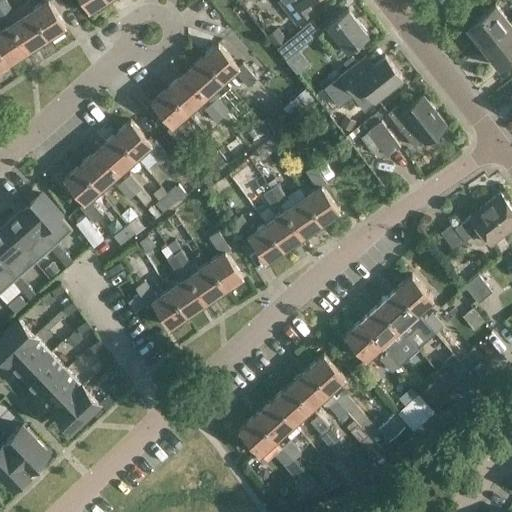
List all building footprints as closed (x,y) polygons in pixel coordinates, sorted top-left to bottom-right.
[(6,0),(0,0),(0,6),(7,17),(15,12),(6,0)] [(41,0),(43,2),(30,11),(47,38),(66,26),(49,0),(41,0)] [(82,0),(89,10),(105,0),(82,0)] [(282,0),(280,2),(297,23),(313,11),(305,1),(306,0),(282,0)] [(467,27),(483,48),(511,25),(496,4),(467,27)] [(296,61),(290,54),(318,33),(337,57),(347,50),(348,50),(368,34),(348,9),(328,25),(322,30),(313,19),(287,38),(277,46),(286,58),(292,65),(296,61)] [(30,11),(11,23),(28,50),(47,38),(30,11)] [(11,23),(0,29),(0,48),(9,62),(28,50),(11,23)] [(511,57),(511,25),(483,48),(498,68),(511,57)] [(267,33),(277,46),(287,38),(278,26),(267,33)] [(218,43),(202,57),(223,82),(235,71),(248,87),(257,79),(243,62),(238,66),(218,43)] [(0,68),(9,62),(0,48),(0,68)] [(367,53),(352,65),(340,75),(355,93),(364,85),(375,98),(402,77),(385,55),(375,63),(367,53)] [(202,57),(185,72),(206,96),(214,89),(223,82),(202,57)] [(185,72),(168,87),(189,111),(206,96),(185,72)] [(168,87),(151,101),(172,124),(167,128),(182,145),(191,137),(177,121),(189,111),(168,87)] [(414,145),(420,141),(423,144),(447,125),(423,95),(402,111),(397,105),(388,112),(414,145)] [(217,97),(211,102),(223,116),(229,111),(217,97)] [(211,102),(205,108),(217,121),(223,116),(211,102)] [(272,112),(259,122),(266,132),(279,122),(272,112)] [(346,114),(340,124),(352,130),(357,120),(346,114)] [(131,120),(114,134),(135,158),(136,157),(147,147),(158,161),(161,163),(170,155),(155,139),(151,143),(147,139),(131,120)] [(382,120),(368,130),(387,155),(400,145),(382,120)] [(259,122),(248,131),(255,140),(266,132),(259,122)] [(279,131),(267,140),(275,150),(287,141),(279,131)] [(114,134),(98,149),(118,173),(135,158),(114,134)] [(256,150),(263,159),(275,150),(267,140),(256,150)] [(228,160),(214,144),(199,156),(212,172),(228,160)] [(98,149),(81,164),(102,187),(118,173),(98,149)] [(168,193),(166,194),(174,203),(193,188),(191,187),(202,177),(187,159),(175,169),(184,180),(168,192),(168,193)] [(81,164),(64,178),(84,201),(80,205),(94,222),(103,214),(90,198),(102,187),(81,164)] [(316,188),(303,197),(321,223),(340,211),(323,185),(328,182),(315,164),(305,171),(316,188)] [(131,173),(124,179),(136,193),(142,187),(131,173)] [(124,179),(117,185),(129,199),(136,193),(124,179)] [(278,183),(271,188),(281,203),(288,197),(278,183)] [(271,188),(263,193),(273,208),(281,203),(271,188)] [(24,209),(53,242),(56,239),(71,226),(42,193),(24,209)] [(465,239),(481,227),(492,242),(511,226),(511,208),(500,193),(455,226),(465,239)] [(166,194),(149,207),(157,217),(174,203),(166,194)] [(303,197),(297,201),(285,209),(303,236),(315,227),(321,223),(303,197)] [(5,225),(34,258),(50,245),(58,254),(64,249),(56,239),(53,242),(24,209),(5,225)] [(285,209),(267,222),(285,248),(303,236),(285,209)] [(242,213),(232,220),(244,238),(249,235),(266,261),(285,248),(267,222),(254,230),(242,213)] [(137,218),(129,224),(136,232),(137,233),(144,227),(137,218)] [(129,224),(114,235),(121,244),(136,232),(129,224)] [(5,226),(0,230),(0,256),(16,275),(18,277),(21,274),(36,261),(5,226)] [(220,254),(207,262),(225,289),(243,276),(226,250),(231,248),(219,229),(208,236),(220,254)] [(182,248),(174,254),(183,267),(191,262),(182,248)] [(58,254),(66,263),(72,258),(64,249),(58,254)] [(174,254),(166,259),(175,272),(183,267),(174,254)] [(16,275),(0,256),(0,288),(13,277),(21,287),(27,281),(21,274),(18,277),(16,275)] [(54,262),(46,269),(51,276),(59,269),(54,262)] [(198,268),(189,275),(207,301),(225,289),(207,262),(198,268)] [(479,273),(466,283),(479,301),(494,290),(479,273)] [(412,274),(395,289),(417,313),(418,311),(434,298),(412,274)] [(178,282),(170,287),(188,314),(207,301),(189,275),(178,282)] [(146,279),(136,286),(148,304),(153,301),(170,326),(188,314),(170,287),(158,296),(146,279)] [(21,287),(29,296),(35,290),(27,281),(21,287)] [(61,283),(51,290),(56,296),(66,289),(61,283)] [(424,319),(418,311),(417,313),(395,289),(378,304),(406,335),(417,325),(428,338),(435,331),(424,319),(425,319),(424,319)] [(20,296),(9,305),(16,313),(26,304),(20,296)] [(73,300),(63,307),(68,314),(78,307),(73,300)] [(378,304),(361,319),(383,343),(389,350),(401,363),(418,348),(406,335),(378,304)] [(485,320),(473,307),(462,316),(474,329),(485,320)] [(424,319),(425,319),(424,319),(435,331),(436,332),(444,325),(432,311),(424,319)] [(0,335),(0,350),(9,360),(35,335),(19,318),(0,335)] [(87,319),(77,326),(81,333),(91,326),(87,319)] [(344,334),(366,358),(383,343),(361,319),(344,334)] [(75,331),(65,340),(72,347),(81,338),(75,331)] [(9,360),(25,376),(51,351),(35,335),(9,360)] [(100,338),(90,345),(95,352),(104,345),(100,338)] [(475,347),(461,360),(468,368),(483,355),(475,347)] [(401,363),(389,350),(380,359),(392,372),(401,363)] [(25,376),(41,393),(67,368),(51,351),(25,376)] [(453,352),(446,358),(448,360),(461,375),(468,368),(461,360),(453,352)] [(308,367),(330,391),(339,383),(346,377),(324,353),(308,367)] [(113,357),(103,364),(108,371),(118,364),(113,357)] [(311,408),(320,400),(325,406),(329,406),(340,418),(348,411),(336,398),(330,391),(308,367),(289,383),(311,408)] [(41,393),(57,410),(83,385),(67,368),(41,393)] [(120,376),(112,382),(119,392),(127,386),(120,376)] [(435,381),(424,391),(437,405),(448,395),(444,391),(435,381)] [(311,408),(289,383),(272,399),(294,423),(303,415),(311,408)] [(73,426),(99,401),(83,385),(57,410),(73,426)] [(336,398),(348,411),(358,423),(372,438),(373,438),(380,431),(379,429),(345,391),(345,390),(336,398)] [(418,394),(398,412),(413,428),(433,410),(418,394)] [(108,396),(100,404),(106,411),(115,402),(108,396)] [(294,423),(272,399),(255,414),(276,439),(294,423)] [(98,405),(92,412),(98,418),(105,412),(98,405)] [(276,439),(255,414),(238,429),(260,453),(276,439)] [(319,414),(310,421),(321,433),(320,434),(337,453),(347,445),(322,417),(319,414)] [(404,426),(394,415),(379,429),(380,431),(389,440),(404,426)] [(372,438),(358,423),(350,430),(360,442),(367,451),(365,453),(373,462),(385,452),(378,444),(372,438)] [(47,451),(22,425),(5,441),(30,467),(47,451)] [(290,439),(282,445),(295,459),(302,452),(303,452),(290,438),(290,439)] [(0,469),(13,483),(30,467),(5,441),(0,446),(0,469)] [(295,459),(282,445),(274,453),(286,467),(295,459)]
